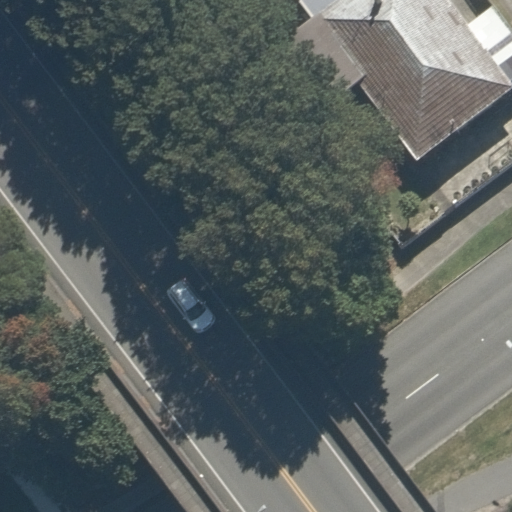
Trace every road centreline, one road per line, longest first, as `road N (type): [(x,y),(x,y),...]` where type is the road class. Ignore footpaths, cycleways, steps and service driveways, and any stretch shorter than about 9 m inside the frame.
road 1 (secondary): [(0,98),(312,511)]
road 2 (tertiary): [(256,511),(511,321)]
